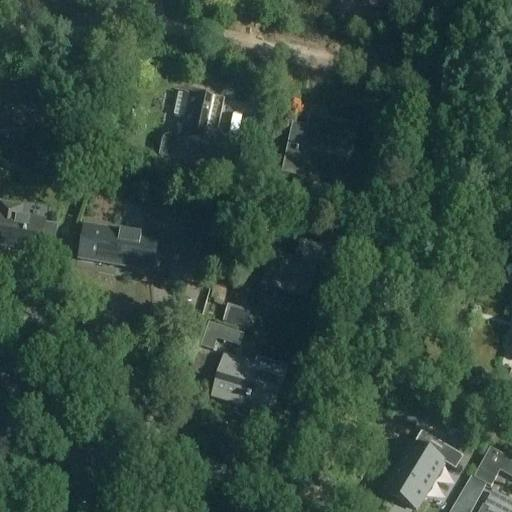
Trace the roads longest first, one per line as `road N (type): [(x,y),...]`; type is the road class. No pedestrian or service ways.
road 1 (unclassified): [(444,89),(139,22),(0,39)]
road 2 (unclassified): [(303,511),(154,430),(77,337),(47,317),(0,305)]
road 3 (unclassified): [(315,511),(422,171)]
